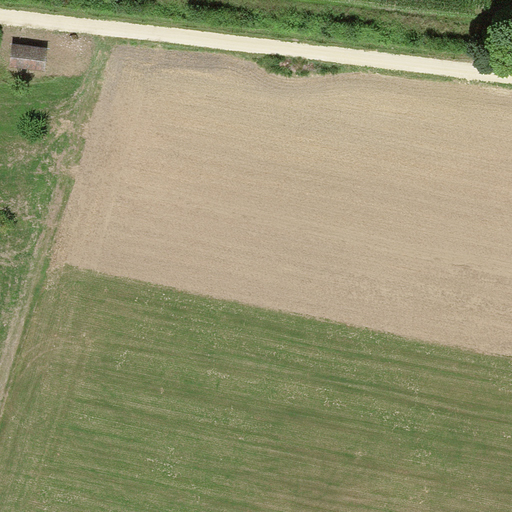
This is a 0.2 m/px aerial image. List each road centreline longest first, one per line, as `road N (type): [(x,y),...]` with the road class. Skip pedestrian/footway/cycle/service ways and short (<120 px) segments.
road 1 (track): [(511,76),(0,18)]
road 2 (track): [(110,32),(0,382)]
